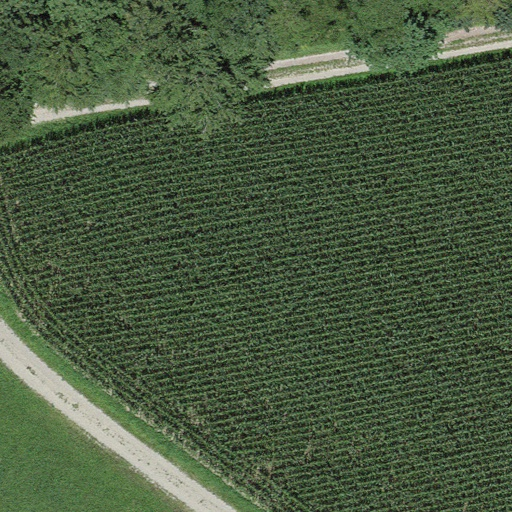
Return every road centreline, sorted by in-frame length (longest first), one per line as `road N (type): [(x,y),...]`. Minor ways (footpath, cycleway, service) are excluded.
road 1 (track): [(511,30),(0,123)]
road 2 (track): [(220,511),(44,381),(0,331)]
